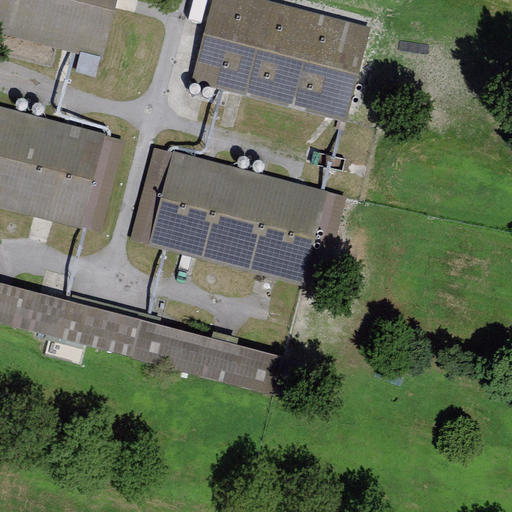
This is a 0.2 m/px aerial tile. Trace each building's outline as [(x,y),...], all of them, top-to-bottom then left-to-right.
[(117,0),(0,0),(0,31),(101,57),(117,0)] [(367,32),(245,0),(213,0),(192,83),(343,122),(367,32)] [(124,144),(0,110),(0,208),(101,234),(124,144)] [(343,199),(155,151),(131,240),(322,291),(343,199)] [(299,364),(0,284),(0,322),(289,399),(299,364)]
